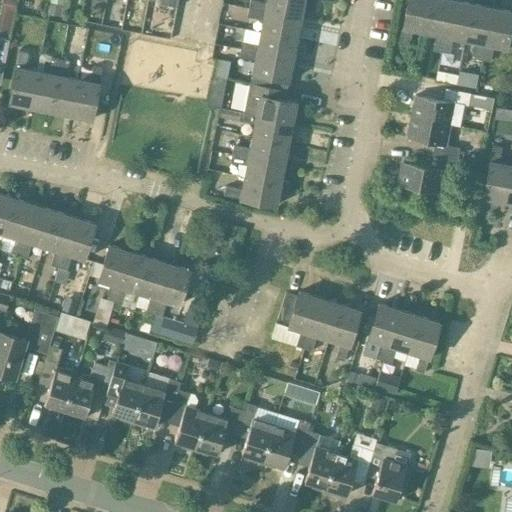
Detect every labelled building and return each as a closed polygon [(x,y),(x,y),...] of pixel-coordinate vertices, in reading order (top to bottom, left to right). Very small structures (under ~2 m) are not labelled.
[(0,28),(10,30),(14,0),(0,0),(0,5),(0,28)] [(249,8),(301,18),(304,0),(266,0),(266,3),(250,0),(249,8)] [(423,31),(429,0),(407,0),(402,27),(399,44),(408,46),(412,29),(423,31)] [(440,52),(451,0),(429,0),(423,31),(436,34),(432,51),(440,52)] [(452,37),(464,39),(472,3),(455,0),(451,0),(440,52),(449,54),(452,37)] [(473,59),(481,61),(492,7),(472,3),(464,39),(476,42),(473,59)] [(481,61),(490,62),(493,45),(506,48),(511,16),(511,11),(492,7),(481,61)] [(260,32),(297,39),(301,18),(249,8),(247,17),(262,20),(260,32)] [(240,49),(292,60),(297,39),(260,32),(258,45),(242,41),(240,49)] [(0,61),(4,62),(9,40),(0,38),(0,61)] [(252,74),(288,81),(292,60),(240,49),(239,58),(254,60),(252,74)] [(8,103),(29,107),(37,70),(25,68),(27,53),(18,51),(16,66),(8,103)] [(29,107),(49,111),(60,59),(52,58),(49,73),(37,70),(29,107)] [(49,111),(70,115),(77,78),(66,76),(69,61),(60,59),(49,111)] [(70,115),(91,120),(98,83),(102,67),(93,66),(89,81),(77,78),(70,115)] [(288,81),(252,74),(250,84),(286,91),(288,81)] [(286,91),(250,84),(244,114),(292,123),(296,102),(284,100),(286,91)] [(411,115),(448,123),(452,103),(467,105),(469,93),(445,89),(443,99),(415,94),(411,115)] [(251,136),(288,143),(292,123),(244,114),(240,113),(238,121),(253,124),(251,136)] [(444,144),(448,123),(411,115),(406,137),(434,142),(432,156),(437,157),(457,161),(457,160),(459,147),(444,144)] [(232,153),(284,163),(288,143),(251,136),(248,149),(234,146),(232,153)] [(482,197),(503,201),(511,165),(499,163),(502,148),(493,146),(490,161),(482,197)] [(243,176),(280,183),(284,163),(232,153),(230,163),(245,165),(243,176)] [(457,161),(437,157),(435,167),(402,160),(397,184),(437,192),(441,170),(460,174),(462,162),(457,160),(457,161)] [(503,201),(511,202),(511,165),(503,201)] [(239,197),(276,204),(280,183),(243,176),(240,189),(225,186),(224,194),(239,197)] [(0,232),(3,234),(14,198),(0,193),(0,232)] [(19,256),(34,204),(14,198),(3,234),(15,237),(10,253),(19,256)] [(43,246),(54,210),(34,204),(19,256),(26,258),(31,242),(43,246)] [(49,266),(58,268),(74,216),(54,210),(43,246),(54,250),(49,266)] [(58,268),(66,271),(72,255),(84,259),(95,223),(74,216),(58,268)] [(106,300),(113,302),(114,302),(130,250),(110,243),(99,278),(111,282),(106,300)] [(150,256),(130,250),(114,302),(123,305),(128,288),(139,291),(150,256)] [(150,256),(139,291),(150,294),(145,312),(153,314),(170,262),(150,256)] [(190,269),(170,262),(153,314),(161,317),(167,300),(179,304),(190,269)] [(303,348),(320,296),(299,290),(288,326),(300,330),(293,354),(301,356),(303,348)] [(0,308),(5,310),(9,297),(0,293),(0,308)] [(340,303),(320,296),(303,348),(312,350),(317,335),(328,339),(340,303)] [(360,310),(340,303),(328,339),(340,343),(333,364),(338,365),(332,384),(348,379),(361,336),(353,333),(360,310)] [(383,361),(399,310),(379,303),(368,339),(379,342),(375,359),(383,361)] [(24,346),(35,350),(42,326),(46,313),(34,310),(25,339),(0,331),(0,373),(14,378),(24,346)] [(395,347),(408,351),(419,316),(399,310),(383,361),(391,363),(395,347)] [(60,312),(55,328),(66,331),(71,316),(60,312)] [(44,404),(63,410),(75,373),(57,367),(62,349),(49,345),(58,316),(46,313),(42,326),(35,350),(46,354),(37,384),(49,387),(44,404)] [(414,370),(424,373),(428,357),(440,322),(419,316),(408,351),(419,355),(414,370)] [(125,332),(120,347),(129,349),(133,335),(125,332)] [(102,402),(115,362),(109,359),(107,367),(95,363),(88,377),(75,373),(63,410),(84,416),(89,399),(102,403),(102,402)] [(127,365),(115,362),(102,402),(114,406),(111,413),(119,415),(118,419),(131,423),(143,385),(122,378),(127,365)] [(170,411),(179,382),(148,372),(144,385),(143,385),(131,423),(144,427),(145,424),(153,426),(159,407),(170,411)] [(374,387),(396,394),(400,379),(379,373),(374,387)] [(194,451),(205,414),(194,410),(197,400),(194,395),(178,390),(180,382),(179,382),(170,411),(171,411),(169,419),(179,422),(174,440),(181,443),(180,446),(194,451)] [(272,426),(253,420),(257,406),(244,402),(241,412),(240,416),(251,420),(241,453),(248,456),(247,459),(261,463),(272,426)] [(240,416),(241,412),(230,408),(226,420),(205,414),(194,451),(206,455),(207,451),(215,454),(221,435),(233,438),(240,416)] [(298,456),(306,432),(309,422),(298,419),(294,432),(272,426),(261,463),(274,467),(275,464),(283,467),(287,453),(298,456)] [(338,442),(306,432),(298,456),(310,460),(303,481),(310,484),(309,487),(323,491),(335,454),(338,442)] [(349,458),(335,454),(323,491),(336,495),(337,492),(345,494),(350,480),(362,484),(366,471),(375,443),(374,442),(372,450),(353,445),(349,458)] [(370,493),(394,500),(396,496),(399,497),(403,485),(399,484),(405,465),(392,461),(396,449),(375,443),(372,452),(366,471),(362,484),(365,475),(375,479),(370,493)]
